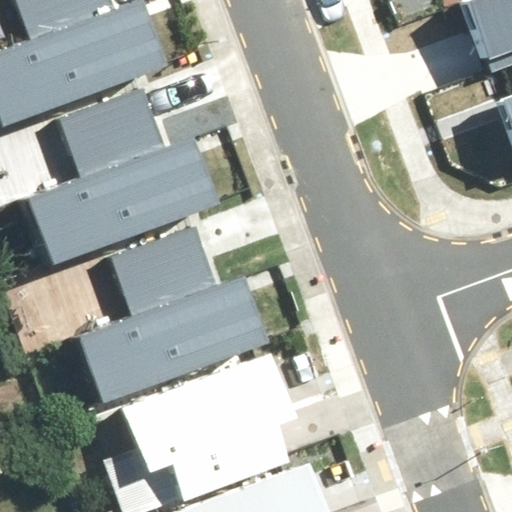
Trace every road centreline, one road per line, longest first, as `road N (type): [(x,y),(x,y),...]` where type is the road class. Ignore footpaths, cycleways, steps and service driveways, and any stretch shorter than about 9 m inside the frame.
road 1 (residential): [(277,0),(398,313)]
road 2 (residential): [(398,313),(468,511)]
road 3 (residential): [(511,270),(398,313)]
